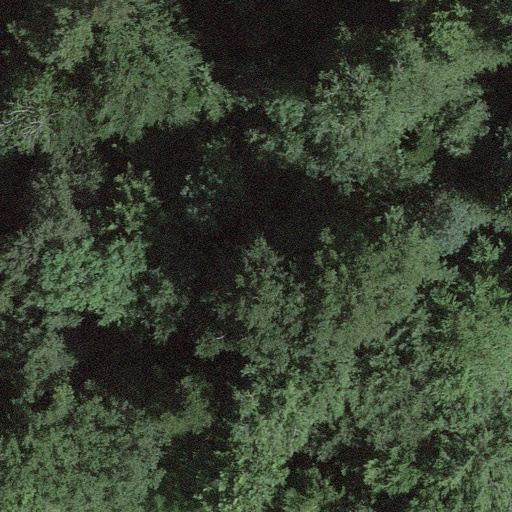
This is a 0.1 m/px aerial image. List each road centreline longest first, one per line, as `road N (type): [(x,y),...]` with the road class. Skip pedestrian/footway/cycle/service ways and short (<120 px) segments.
road 1 (track): [(0,421),(231,355),(511,225)]
road 2 (track): [(231,355),(503,511)]
